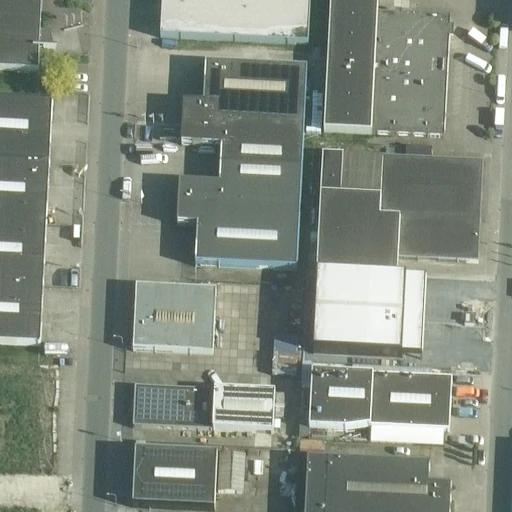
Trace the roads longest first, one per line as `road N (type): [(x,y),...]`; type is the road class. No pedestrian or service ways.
road 1 (unclassified): [(91,511),(117,0)]
road 2 (unclassified): [(488,511),(510,0)]
